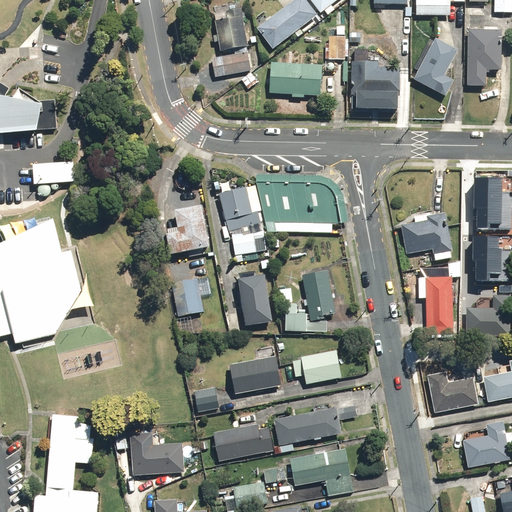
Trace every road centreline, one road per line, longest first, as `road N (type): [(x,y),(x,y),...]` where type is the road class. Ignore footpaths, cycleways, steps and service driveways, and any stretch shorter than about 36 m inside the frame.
road 1 (residential): [(420,511),(352,144)]
road 2 (residential): [(352,144),(223,141),(188,122),(168,91),(149,0)]
road 3 (residential): [(352,144),(511,145)]
